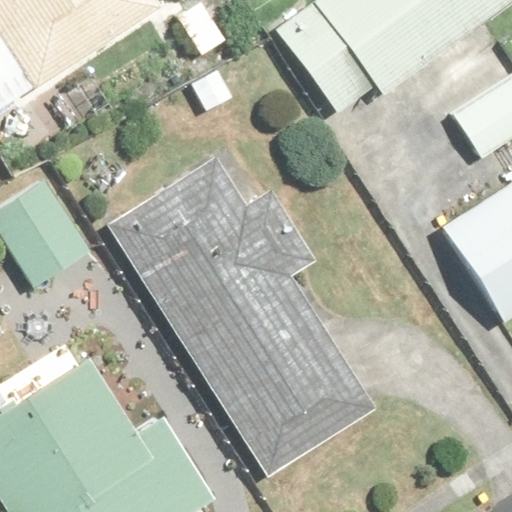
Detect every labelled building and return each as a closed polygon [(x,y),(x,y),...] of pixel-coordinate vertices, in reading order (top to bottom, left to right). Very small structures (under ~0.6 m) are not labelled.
[(0,0),(0,111),(153,11),(146,0),(0,0)] [(201,0),(198,0),(171,19),(201,63),(230,42),(201,0)] [(511,0),(316,0),(271,33),(339,125),(511,0)] [(511,139),(511,79),(451,119),(479,161),(511,139)] [(301,269),(232,158),(110,235),(264,481),(368,416),(283,281),(301,269)] [(86,255),(42,182),(0,207),(0,239),(30,289),(86,255)] [(511,317),(511,183),(439,231),(500,326),(511,317)] [(0,391),(0,400),(9,415),(0,420),(0,504),(5,511),(195,511),(208,504),(156,422),(132,437),(87,366),(71,376),(58,355),(0,391)]
